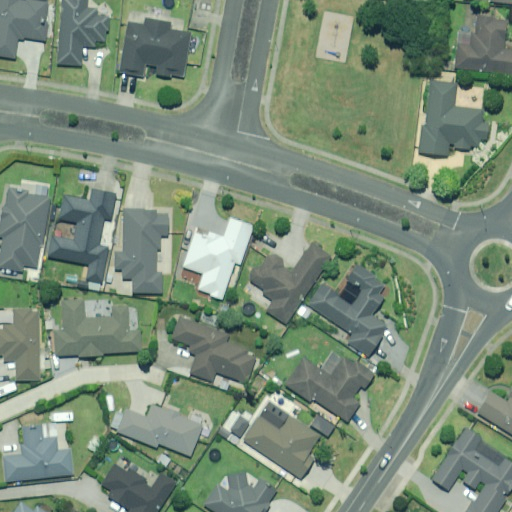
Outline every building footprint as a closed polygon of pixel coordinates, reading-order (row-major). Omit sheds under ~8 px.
[(0,0),(0,55),(15,57),(17,37),(49,40),(52,0),(0,0)] [(109,31),(109,17),(97,16),(97,7),(89,7),(89,0),(59,0),(56,63),(82,65),(83,44),(95,45),(95,42),(105,42),(105,31),(109,31)] [(469,34),(459,33),(458,43),(455,67),(511,73),(511,48),(504,48),(508,20),(477,16),(475,34),(469,34)] [(157,66),(156,76),(172,78),(173,75),(184,77),(191,33),(171,30),(172,22),(146,18),(145,24),(127,21),(120,72),(144,76),(145,64),(157,66)] [(457,84),(428,80),(423,117),(419,152),(449,155),(450,147),(471,149),(471,144),(479,145),(480,137),(487,138),(489,120),(483,119),(484,110),(454,106),(457,84)] [(116,193),(93,189),(90,201),(64,196),(59,219),(78,222),(75,240),(53,235),(49,256),(89,264),(86,280),(102,283),(109,247),(99,245),(104,218),(111,220),(116,193)] [(50,196),(9,190),(6,205),(3,205),(0,224),(0,236),(3,237),(0,254),(0,266),(22,270),(23,264),(38,267),(50,196)] [(170,234),(170,216),(157,216),(157,210),(124,209),(123,251),(115,251),(115,269),(123,269),(123,278),(133,278),(149,370),(162,293),(162,273),(156,272),(157,247),(160,247),(161,234),(170,234)] [(197,290),(223,299),(236,262),(241,263),(255,224),(232,217),(225,238),(196,228),(183,266),(203,273),(197,290)] [(293,269),(286,265),(284,256),(277,252),(268,253),(261,264),(254,265),(250,271),(250,279),(264,289),(262,292),(273,300),(266,310),(286,323),(332,253),(313,240),(293,269)] [(346,341),(369,356),(388,326),(373,317),(392,286),(353,261),(342,278),(361,290),(352,304),(321,283),(308,304),(352,332),(346,341)] [(55,331),(55,356),(79,355),(79,358),(103,357),(103,352),(141,352),(141,330),(129,330),(129,306),(113,306),(113,317),(85,317),(84,300),(63,300),(63,331),(55,331)] [(13,309),(13,326),(4,326),(4,329),(0,328),(0,354),(3,355),(3,361),(16,361),(16,380),(40,380),(40,309),(13,309)] [(229,334),(179,317),(172,338),(191,345),(189,351),(197,354),(190,373),(213,381),(216,371),(246,382),(256,354),(226,344),(229,334)] [(346,423),(363,396),(368,389),(377,375),(375,374),(375,373),(334,347),(320,369),(301,357),(284,384),(286,385),(314,403),(346,423)] [(511,389),(505,400),(490,391),(477,412),(511,433),(511,389)] [(322,436),(323,435),(291,414),(269,399),(260,413),(243,437),(244,437),(243,439),(302,478),(315,459),(314,459),(315,457),(311,454),(322,437),(322,436)] [(191,455),(202,426),(180,417),(181,413),(154,402),(148,417),(127,409),(118,431),(157,447),(159,443),(191,455)] [(250,420),(239,413),(228,431),(239,438),(250,420)] [(43,425),(22,427),(24,443),(19,444),(20,455),(2,457),(5,481),(73,474),(70,449),(59,450),(57,437),(44,438),(43,425)] [(450,491),(463,470),(467,472),(462,480),(476,489),(481,480),(486,483),(475,502),(472,500),(464,511),(496,511),(511,487),(511,461),(506,458),(501,467),(483,455),(474,450),(482,437),(465,427),(432,479),(450,491)] [(104,443),(96,437),(89,447),(96,453),(104,443)] [(155,475),(148,486),(145,483),(147,480),(131,469),(129,473),(114,464),(101,483),(112,490),(108,496),(130,510),(128,511),(157,511),(178,483),(162,472),(159,478),(155,475)] [(265,511),(274,500),(271,498),(278,488),(262,477),(255,487),(249,483),(247,471),(226,474),(228,490),(217,482),(203,503),(215,511),(265,511)] [(22,502),(14,511),(45,511),(39,507),(35,511),(22,502)]
